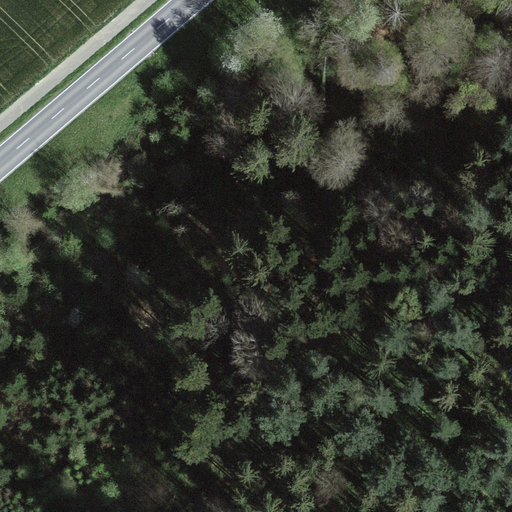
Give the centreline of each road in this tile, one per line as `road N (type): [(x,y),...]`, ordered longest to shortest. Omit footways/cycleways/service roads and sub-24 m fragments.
road 1 (track): [(162,511),(292,385),(359,365),(451,383),(511,409)]
road 2 (secondary): [(0,159),(189,0)]
road 3 (track): [(143,0),(0,121)]
